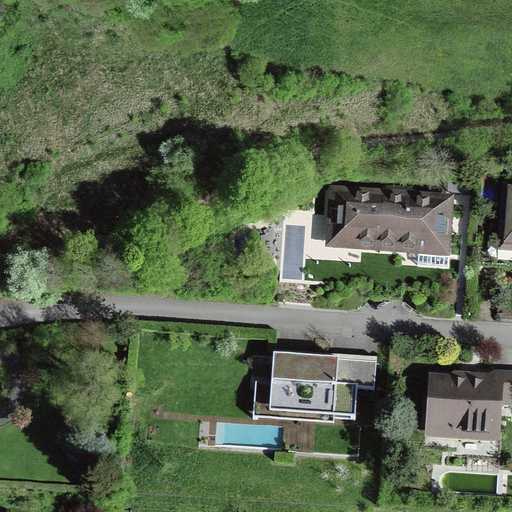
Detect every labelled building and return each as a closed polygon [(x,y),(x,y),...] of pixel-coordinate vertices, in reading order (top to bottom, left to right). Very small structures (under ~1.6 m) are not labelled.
[(511,188),(507,188),(503,247),(511,247),(511,188)] [(336,195),(332,242),(387,247),(391,200),(336,195)] [(446,204),(391,200),(387,247),(419,249),(417,266),(448,268),(450,244),(443,244),(446,204)] [(400,301),(401,294),(399,294),(400,286),(372,284),(370,298),(400,301)] [(376,364),(273,356),(269,414),(339,419),(355,420),(357,396),(374,397),(376,364)] [(430,426),(454,428),(453,435),(479,437),(495,438),(497,405),(511,406),(511,375),(494,375),(493,385),(481,384),(479,379),(474,377),(469,380),(468,387),(459,386),(459,382),(434,380),(430,426)] [(269,414),(271,384),(255,383),(253,419),(339,425),(339,419),(269,414)] [(495,438),(479,437),(478,459),(499,460),(501,435),(495,435),(495,438)]
